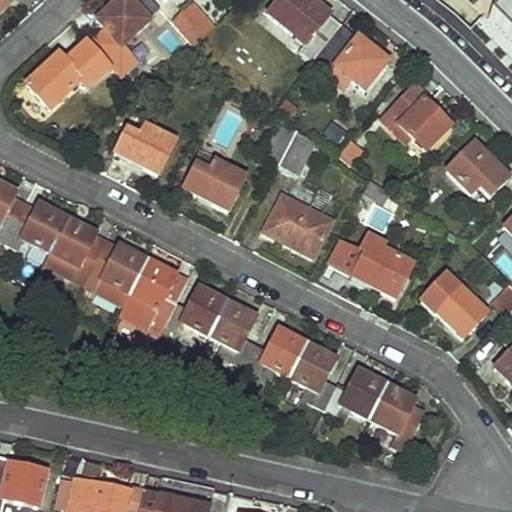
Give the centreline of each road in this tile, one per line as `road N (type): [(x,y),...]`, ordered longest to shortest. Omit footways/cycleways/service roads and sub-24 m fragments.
road 1 (residential): [(0,141),(421,362),(477,426),(493,478),(487,511)]
road 2 (residential): [(0,415),(373,501)]
road 3 (unclassified): [(376,0),(511,121)]
